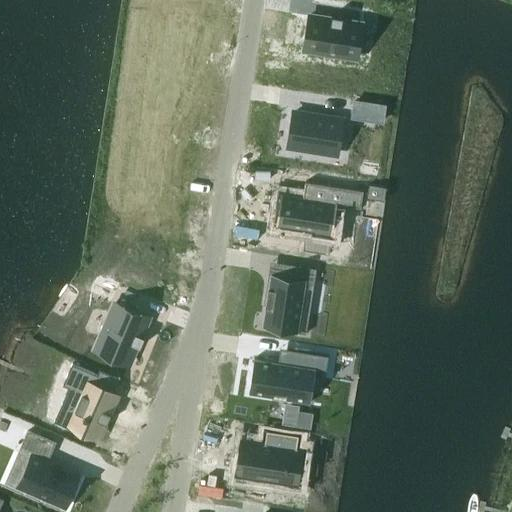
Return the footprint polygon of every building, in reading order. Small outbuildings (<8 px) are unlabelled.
[(142,0),(165,3),(164,9),(207,16),(209,0),(142,0)] [(309,15),(304,48),(358,57),(363,24),(309,15)] [(132,31),(127,60),(155,64),(154,69),(198,76),(200,60),(178,57),(181,39),(132,31)] [(122,92),(118,120),(146,125),(145,130),(188,137),(191,120),(169,117),(172,99),(122,92)] [(382,121),(384,105),(355,101),(353,116),(382,121)] [(294,111),(289,146),(337,153),(343,119),(294,111)] [(113,152),(108,181),(136,185),(136,191),(179,197),(181,181),(159,178),(162,160),(113,152)] [(281,193),(277,219),(306,224),(302,249),(329,254),(337,203),(361,207),(363,190),(313,182),(310,198),(281,193)] [(103,213),(99,241),(127,246),(126,251),(169,258),(172,242),(150,238),(153,221),(103,213)] [(271,273),(263,326),(306,333),(310,311),(302,310),(307,278),(271,273)] [(117,302),(96,350),(128,364),(150,316),(117,302)] [(255,360),(250,393),(309,402),(314,369),(326,371),(329,355),(289,349),(286,365),(255,360)] [(72,363),(63,385),(83,393),(77,407),(75,407),(73,413),(74,413),(68,427),(90,437),(92,433),(99,436),(105,422),(107,423),(112,413),(110,412),(117,395),(95,386),(100,375),(72,363)] [(32,454),(18,486),(66,507),(80,475),(47,460),(55,441),(29,430),(20,449),(32,454)] [(243,440),(237,475),(287,483),(289,468),(297,469),(300,449),(297,448),(299,435),(267,430),(265,443),(243,440)]
